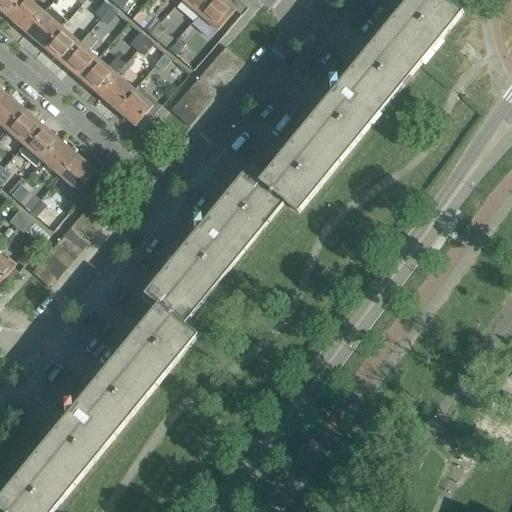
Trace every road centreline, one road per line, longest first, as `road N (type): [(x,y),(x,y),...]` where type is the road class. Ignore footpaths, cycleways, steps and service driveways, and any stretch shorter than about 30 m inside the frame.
road 1 (unclassified): [(211,511),(511,119)]
road 2 (residential): [(164,192),(0,50)]
road 3 (residential): [(164,192),(302,25)]
road 4 (residential): [(22,355),(164,192)]
